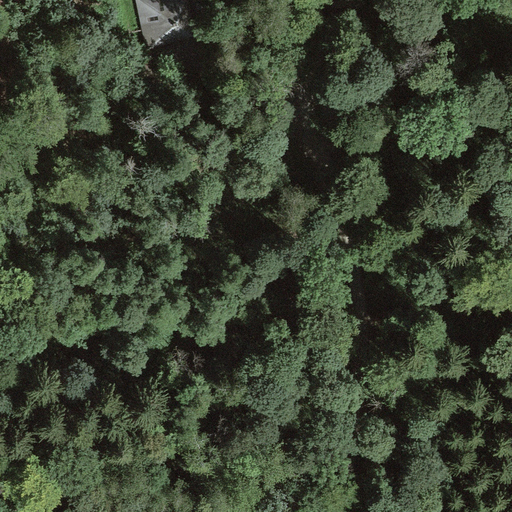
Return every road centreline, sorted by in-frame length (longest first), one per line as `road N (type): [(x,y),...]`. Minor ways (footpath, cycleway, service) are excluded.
road 1 (track): [(301,0),(318,130),(363,331),(394,362),(421,511)]
road 2 (track): [(363,331),(368,409),(339,511)]
